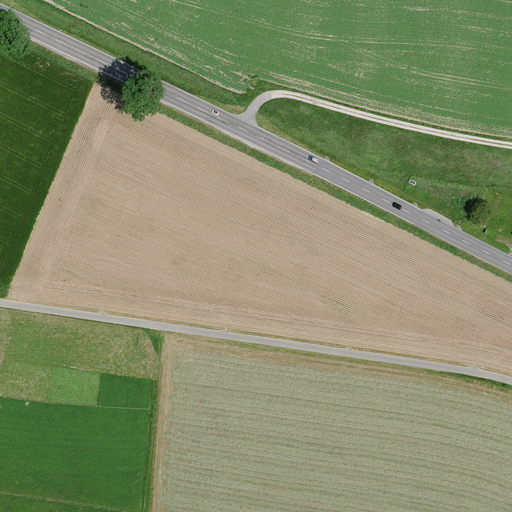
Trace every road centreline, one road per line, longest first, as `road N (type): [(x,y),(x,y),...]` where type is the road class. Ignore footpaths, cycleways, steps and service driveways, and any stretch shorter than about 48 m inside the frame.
road 1 (secondary): [(0,13),(511,265)]
road 2 (track): [(241,128),(262,98),(280,93),(511,145)]
